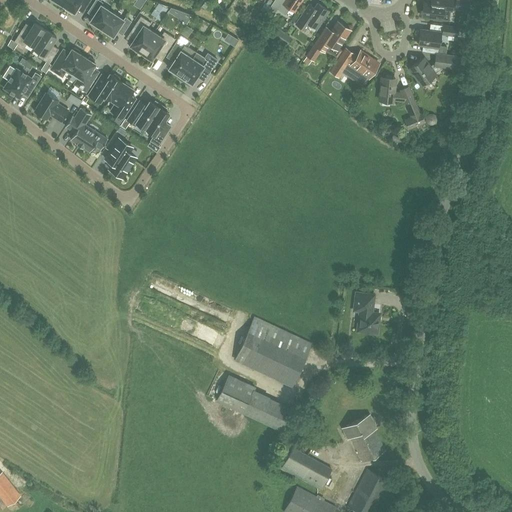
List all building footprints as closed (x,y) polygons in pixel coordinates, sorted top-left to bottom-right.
[(89,0),(65,0),(62,5),(66,7),(65,10),(72,14),(73,11),(75,13),(81,2),(87,5),(89,0)] [(94,0),(87,12),(93,16),(90,21),(101,28),(112,11),(101,4),(103,2),(99,0),(94,0)] [(207,0),(205,0),(201,6),(205,9),(210,1),(207,0)] [(274,0),(266,13),(272,17),(277,9),(285,15),(290,8),(295,11),(302,0),(274,0)] [(434,18),(434,19),(449,21),(450,10),(451,11),(452,0),(431,0),(431,3),(424,2),(422,16),(434,18)] [(455,0),(455,9),(470,11),(471,1),(464,0),(455,0)] [(295,23),(305,30),(310,24),(317,29),(329,10),(317,3),(309,15),(304,11),(295,23)] [(183,11),(172,7),(169,11),(179,18),(183,11)] [(124,18),(112,11),(101,28),(113,36),(117,30),(123,34),(131,20),(125,15),(124,18)] [(131,45),(130,47),(136,51),(138,50),(141,52),(154,32),(147,27),(151,22),(141,15),(132,29),(137,33),(130,45),(131,45)] [(327,37),(322,33),(303,60),(309,64),(312,59),(314,61),(322,49),(325,51),(330,44),(337,49),(350,29),(338,21),(327,37)] [(34,22),(27,33),(21,30),(14,41),(24,47),(28,42),(34,46),(45,30),(34,22)] [(456,36),(458,27),(444,25),(443,34),(456,36)] [(277,27),(272,34),(281,41),(286,34),(277,27)] [(422,51),(436,53),(438,53),(440,32),(421,29),(419,44),(423,45),(422,51)] [(34,46),(33,48),(40,52),(38,56),(49,63),(56,52),(49,47),(56,37),(45,30),(34,46)] [(161,36),(154,32),(141,52),(144,54),(143,56),(150,60),(151,58),(152,59),(159,47),(166,52),(175,38),(164,31),(161,36)] [(286,34),(281,41),(286,44),(291,37),(286,34)] [(191,41),(181,35),(172,48),(179,52),(169,68),(170,69),(169,70),(175,75),(177,73),(180,76),(194,54),(186,49),(191,41)] [(238,39),(234,36),(230,43),(234,46),(238,39)] [(66,71),(72,74),(84,56),(79,53),(80,51),(74,47),(73,49),(72,48),(69,52),(63,49),(50,69),(62,76),(66,71)] [(355,72),(358,74),(359,73),(360,71),(369,77),(378,63),(361,51),(356,57),(352,55),(353,53),(346,49),(339,60),(331,72),(339,78),(346,67),(350,69),(352,66),(357,69),(355,71),(355,72)] [(203,60),(194,54),(194,55),(180,76),(184,78),(183,79),(190,84),(191,82),(192,83),(203,67),(209,72),(218,58),(208,52),(203,60)] [(435,62),(430,66),(424,57),(409,68),(421,84),(436,74),(436,73),(436,71),(442,66),(455,68),(457,56),(438,53),(436,53),(435,62)] [(88,58),(84,56),(72,74),(78,78),(74,84),(86,91),(99,71),(93,67),(96,63),(94,62),(95,61),(89,57),(88,58)] [(35,71),(31,77),(16,68),(4,87),(19,97),(22,93),(28,96),(41,75),(35,71)] [(110,98),(121,81),(119,79),(120,77),(114,73),(113,75),(110,73),(107,77),(102,73),(88,94),(100,102),(105,95),(110,98)] [(405,100),(408,106),(415,103),(408,87),(401,90),(402,93),(394,92),(395,78),(393,78),(392,76),(386,76),(384,77),(382,77),(380,100),(393,101),(393,99),(405,100)] [(121,81),(110,98),(114,101),(109,109),(122,118),(135,97),(130,94),(133,89),(130,87),(132,85),(126,81),(124,83),(121,81)] [(46,92),(34,111),(46,118),(49,113),(62,121),(68,110),(57,102),(58,100),(46,92)] [(146,105),(140,100),(139,100),(127,119),(136,125),(137,123),(145,128),(161,104),(155,100),(153,103),(149,100),(146,105)] [(167,108),(161,104),(161,105),(145,128),(155,134),(151,140),(158,145),(168,130),(162,126),(169,113),(165,111),(167,108)] [(77,143),(77,144),(82,147),(83,146),(89,151),(94,144),(101,148),(107,138),(100,134),(97,137),(83,127),(91,114),(81,107),(74,117),(72,116),(66,126),(75,132),(70,138),(77,143)] [(105,159),(112,163),(109,168),(122,177),(136,157),(129,152),(132,147),(119,138),(105,159)] [(374,294),(356,292),(354,309),(362,310),(362,316),(360,316),(359,319),(357,320),(357,325),(358,326),(358,330),(359,330),(361,332),(365,333),(367,331),(377,332),(379,313),(371,312),(374,294)] [(292,385),(311,343),(254,316),(235,359),(292,385)] [(256,386),(229,373),(215,399),(243,412),(256,386)] [(291,408),(254,391),(243,412),(281,430),(291,408)] [(370,414),(342,427),(348,438),(350,437),(351,439),(374,428),(377,427),(370,414)] [(385,450),(374,428),(351,439),(363,461),(385,450)] [(305,454),(292,447),(281,467),(294,474),(305,454)] [(331,469),(305,454),(294,474),(320,488),(331,469)] [(358,511),(372,511),(389,480),(367,468),(347,506),(358,511)] [(0,496),(7,505),(20,495),(2,472),(0,473),(0,496)] [(283,511),(333,511),(337,506),(297,485),(283,511)]
